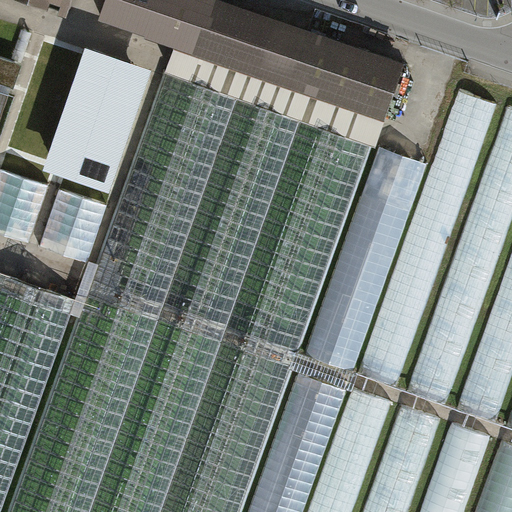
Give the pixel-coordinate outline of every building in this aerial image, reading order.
[(69,0),(32,0),(65,11),(69,0)] [(212,0),(105,0),(100,16),(181,44),(170,73),(373,144),(400,67),(212,0)] [(104,181),(138,83),(82,63),(47,161),(104,181)] [(170,73),(165,71),(8,511),(242,511),(373,144),(170,73)] [(0,119),(9,93),(0,89),(0,119)] [(0,232),(28,242),(48,186),(2,170),(0,175),(0,232)] [(107,205),(61,189),(41,246),(87,261),(107,205)] [(0,270),(0,511),(77,298),(0,270)]
